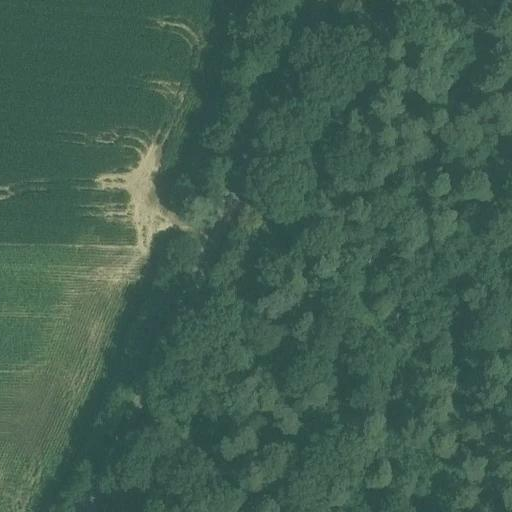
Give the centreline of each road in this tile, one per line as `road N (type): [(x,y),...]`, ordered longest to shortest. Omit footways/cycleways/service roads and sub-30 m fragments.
road 1 (track): [(154,511),(276,252),(289,244),(511,472)]
road 2 (unclassified): [(322,0),(90,511)]
road 3 (track): [(392,0),(289,222)]
